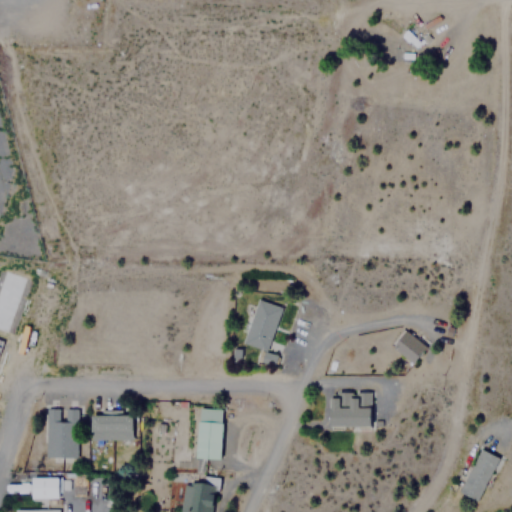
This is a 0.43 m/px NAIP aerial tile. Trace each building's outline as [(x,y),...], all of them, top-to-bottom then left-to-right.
[(0,272),(0,330),(5,332),(24,278),(1,270),(0,272)] [(267,351),(279,306),(255,299),(242,344),(267,351)] [(426,349),(407,331),(393,347),(411,365),(426,349)] [(370,426),(370,405),(361,405),(362,393),(347,393),(347,405),(340,405),(340,396),(331,396),(330,425),(370,426)] [(75,458),(76,409),(43,409),(42,457),(75,458)] [(130,439),(130,413),(89,413),(89,439),(130,439)] [(219,458),(221,421),(198,420),(195,457),(219,458)] [(459,492),(478,501),(497,456),(478,448),(459,492)] [(210,511),(216,479),(185,474),(179,511),(210,511)] [(57,497),(57,477),(16,477),(16,497),(57,497)]
